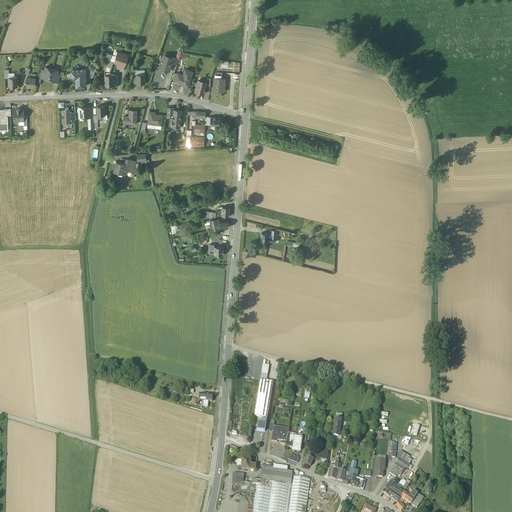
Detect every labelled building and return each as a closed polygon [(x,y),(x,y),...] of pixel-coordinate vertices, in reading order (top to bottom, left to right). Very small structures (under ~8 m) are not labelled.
[(127,55),(118,52),(114,62),(125,66),(125,64),(128,55),(127,55)] [(112,55),(105,53),(103,58),(103,59),(108,60),(113,62),(114,61),(110,60),(112,55)] [(167,61),(162,59),(159,68),(170,71),(172,64),(173,60),(173,59),(168,58),(167,61)] [(52,69),(45,67),(44,70),(42,77),(48,79),(52,69)] [(59,71),(52,69),(48,79),(55,81),(58,74),(59,71)] [(96,69),(85,69),(85,70),(86,70),(86,77),(93,77),(96,69)] [(85,70),(72,71),(72,75),(71,75),(71,77),(72,78),(74,79),(75,79),(76,79),(77,87),(85,86),(85,84),(86,84),(86,77),(86,70),(85,70)] [(183,75),(178,73),(175,82),(188,86),(192,72),(185,70),(183,75)] [(36,74),(32,74),(31,78),(27,77),(27,81),(26,86),(35,87),(36,74)] [(137,74),(136,74),(137,84),(145,83),(145,74),(144,74),(138,74),(137,74)] [(17,75),(12,76),(12,77),(9,77),(9,87),(17,86),(17,75)] [(110,75),(105,75),(105,86),(114,85),(114,81),(115,81),(115,75),(110,75)] [(221,78),(214,78),(213,91),(224,92),(225,79),(221,78)] [(206,82),(198,80),(198,82),(196,82),(195,86),(196,86),(195,92),(204,94),(206,87),(207,82),(206,82)] [(105,106),(97,106),(97,115),(102,115),(105,115),(105,106)] [(85,107),(83,107),(79,107),(78,108),(78,112),(79,113),(79,117),(89,117),(90,117),(90,115),(89,115),(89,108),(89,107),(85,107)] [(69,108),(65,108),(65,110),(62,111),(62,123),(64,123),(65,125),(70,124),(70,123),(72,122),(71,112),(69,112),(69,108)] [(4,110),(0,109),(0,130),(8,131),(8,125),(8,124),(8,117),(6,117),(6,116),(4,116),(4,110)] [(21,109),(16,109),(16,110),(14,110),(14,121),(19,121),(24,121),(24,117),(24,110),(21,110),(21,109)] [(137,110),(129,110),(129,116),(124,116),(123,123),(136,124),(137,110)] [(174,110),(173,118),(172,126),(179,127),(181,111),(174,110)] [(163,115),(154,114),(155,112),(149,111),(148,123),(161,125),(163,115)] [(220,117),(211,117),(210,125),(219,126),(220,117)] [(187,136),(186,146),(194,147),(194,146),(204,146),(204,138),(194,137),(187,136)] [(136,161),(126,158),(125,163),(131,165),(129,171),(133,172),(133,171),(134,170),(135,168),(134,166),(136,161)] [(125,163),(116,161),(114,171),(123,174),(124,170),(129,171),(131,165),(125,163)] [(212,218),(210,219),(211,224),(212,230),(219,228),(219,227),(228,227),(228,222),(219,221),(219,217),(216,218),(212,218)] [(266,382),(260,381),(254,416),(260,417),(262,420),(265,418),(267,418),(272,386),(266,385),(266,382)] [(257,431),(265,432),(267,418),(265,418),(262,420),(260,422),(258,422),(257,431)] [(289,429),(273,426),(273,429),(272,433),(271,442),(277,443),(278,440),(286,442),(288,434),(289,429)] [(302,436),(288,434),(286,442),(286,447),(295,449),(294,451),(300,452),(302,443),(302,439),(302,436)] [(311,454),(310,458),(313,459),(316,461),(317,458),(326,460),(328,452),(327,452),(319,451),(318,456),(315,455),(311,454)] [(403,452),(399,459),(405,463),(409,457),(403,452)] [(298,463),(300,458),(290,454),(288,460),(298,463)] [(310,458),(306,456),(303,464),(310,467),(313,459),(310,458)] [(405,463),(399,459),(395,463),(404,469),(407,464),(405,463)] [(250,461),(242,460),(241,470),(250,470),(250,465),(250,461)] [(385,461),(375,460),(374,477),(383,478),(383,468),(385,468),(385,461)] [(404,469),(395,463),(389,473),(395,477),(397,475),(399,476),(404,469)] [(345,471),(339,469),(338,475),(337,480),(343,482),(345,472),(345,471)] [(350,476),(356,477),(357,471),(354,470),(350,469),(349,473),(345,472),(344,479),(349,481),(349,480),(349,479),(347,479),(348,476),(349,476),(349,475),(350,476)] [(332,471),(330,470),(328,478),(336,480),(336,474),(337,472),(332,471)] [(272,472),(262,471),(261,481),(271,482),(288,484),(292,485),(293,476),(293,475),(272,472)] [(239,476),(234,475),(233,485),(241,486),(242,486),(243,483),(243,476),(239,475),(239,476)] [(305,511),(310,479),(293,476),(292,485),(288,511),(305,511)] [(355,481),(349,480),(349,481),(347,485),(356,488),(357,484),(358,481),(355,480),(355,481)] [(261,485),(256,485),(255,492),(253,507),(252,511),(267,511),(271,482),(261,481),(261,485)] [(284,511),(288,484),(271,482),(267,511),(284,511)] [(392,491),(387,489),(392,483),(391,482),(390,482),(384,491),(383,490),(382,491),(383,492),(383,493),(388,496),(392,491)] [(247,483),(243,483),(242,486),(241,486),(240,490),(255,492),(256,485),(252,484),(247,484),(247,483)] [(392,483),(387,489),(392,491),(396,485),(392,483)] [(393,492),(398,495),(401,491),(404,493),(408,486),(405,484),(403,487),(399,484),(393,492)] [(398,495),(393,492),(389,497),(397,503),(398,501),(401,498),(401,497),(398,495)] [(410,496),(404,492),(404,493),(401,497),(403,499),(411,504),(414,499),(410,496)] [(423,497),(417,493),(415,498),(420,501),(423,497)] [(420,501),(415,498),(414,499),(411,504),(417,508),(420,501)] [(401,504),(398,501),(397,503),(398,503),(395,506),(400,511),(405,508),(401,504)]
